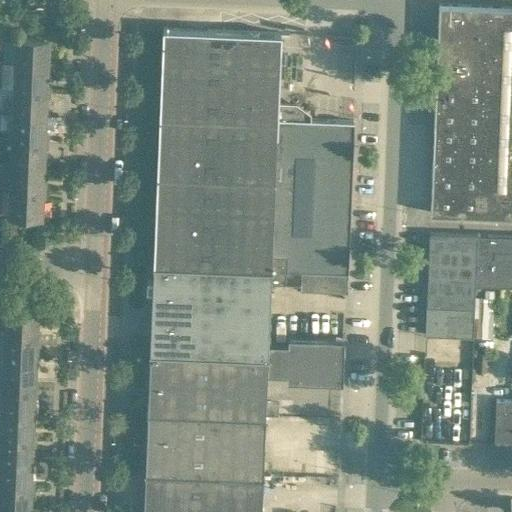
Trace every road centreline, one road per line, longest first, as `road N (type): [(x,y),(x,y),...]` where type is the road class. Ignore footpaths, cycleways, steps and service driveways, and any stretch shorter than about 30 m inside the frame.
road 1 (unclassified): [(511,479),(378,473),(395,0)]
road 2 (tertiary): [(87,276),(105,0)]
road 3 (tertiary): [(83,511),(87,276)]
